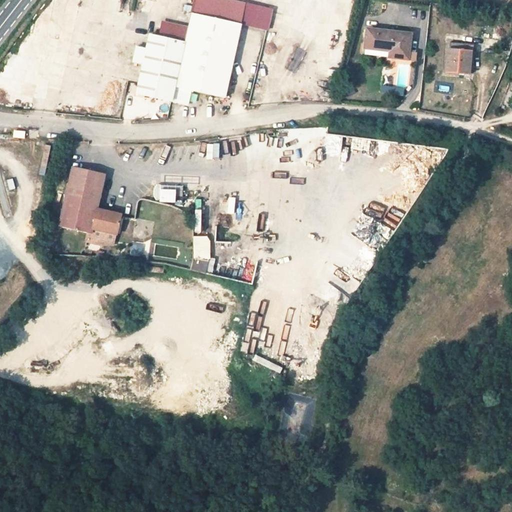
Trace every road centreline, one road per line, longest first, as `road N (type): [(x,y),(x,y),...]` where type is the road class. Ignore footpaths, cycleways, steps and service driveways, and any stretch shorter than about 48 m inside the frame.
road 1 (unclassified): [(511,141),(479,128),(337,108),(152,131),(0,119)]
road 2 (track): [(479,128),(337,358),(326,395),(328,434),(293,511)]
